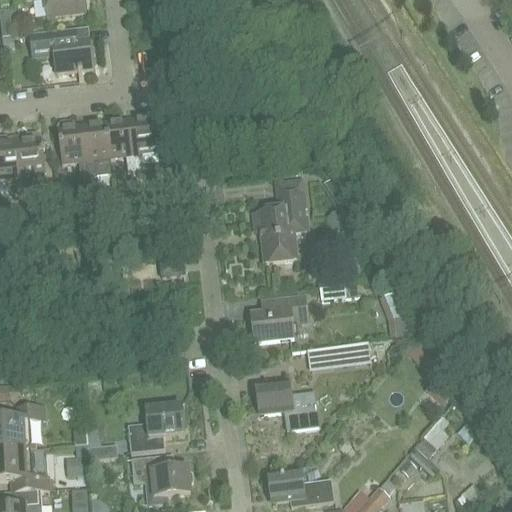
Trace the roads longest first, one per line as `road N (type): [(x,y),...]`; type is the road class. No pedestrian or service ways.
road 1 (residential): [(240,511),(196,155)]
road 2 (residential): [(0,108),(127,93)]
